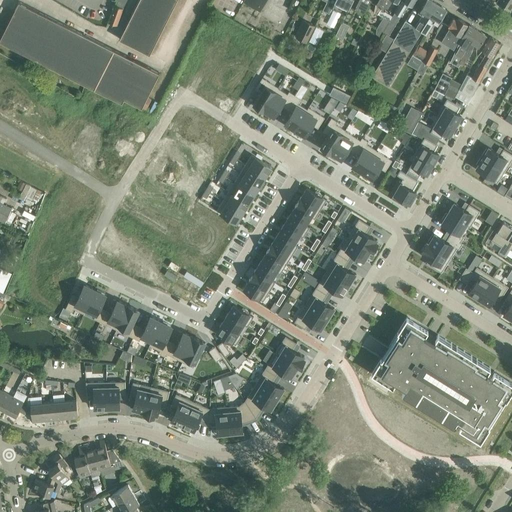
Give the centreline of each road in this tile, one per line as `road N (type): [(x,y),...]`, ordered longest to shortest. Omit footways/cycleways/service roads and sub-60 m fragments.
road 1 (residential): [(4,456),(102,429),(146,433),(215,456),(249,453),(302,403),(389,265)]
road 2 (residential): [(300,166),(203,315),(90,260),(116,197)]
road 3 (unknown): [(225,119),(185,97),(177,102),(116,197)]
road 4 (residential): [(389,265),(511,342)]
road 5 (residential): [(0,129),(116,197)]
road 6 (residential): [(445,169),(511,55)]
road 7 (residential): [(408,232),(300,166)]
